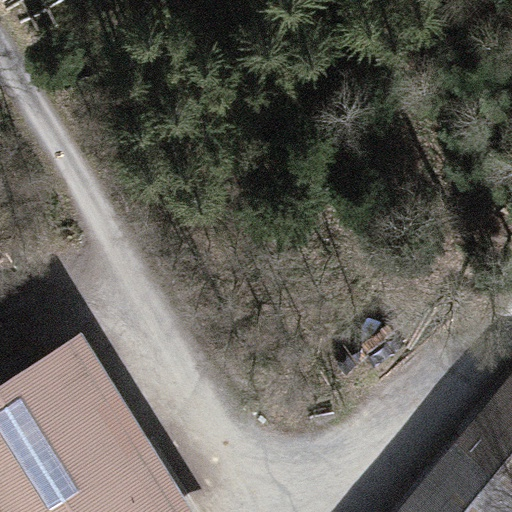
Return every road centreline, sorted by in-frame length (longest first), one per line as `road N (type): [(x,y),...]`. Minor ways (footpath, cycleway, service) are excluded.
road 1 (track): [(0,61),(267,511)]
road 2 (track): [(341,511),(511,318)]
